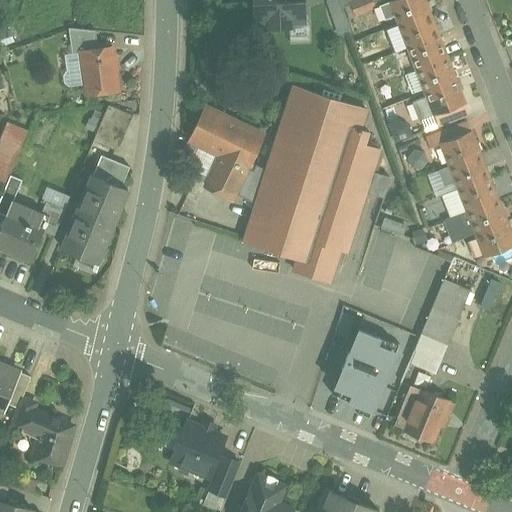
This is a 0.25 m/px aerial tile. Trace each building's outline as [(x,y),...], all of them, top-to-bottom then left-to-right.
[(303,0),(256,0),(258,22),(272,21),(272,27),(291,27),(290,21),(305,20),(303,0)] [(373,0),(360,0),(351,4),(356,15),(376,6),(373,0)] [(425,0),(395,0),(381,6),(386,19),(397,14),(401,24),(431,13),(425,0)] [(431,13),(401,24),(410,47),(439,35),(431,13)] [(378,31),(390,51),(399,45),(387,26),(378,31)] [(98,31),(72,29),(70,29),(74,54),(83,53),(82,51),(100,49),(98,31)] [(439,35),(410,47),(418,69),(448,58),(439,35)] [(100,49),(82,51),(83,53),(88,94),(120,90),(114,47),(100,49)] [(448,58),(418,69),(427,92),(457,80),(448,58)] [(457,80),(427,92),(429,96),(436,115),(466,103),(457,80)] [(367,108),(295,85),(268,170),(257,203),(245,241),(317,264),(324,244),(348,252),(368,192),(386,198),(392,179),(391,177),(374,171),(381,150),(381,149),(367,144),(371,132),(361,129),(367,109),(367,108)] [(429,96),(416,100),(424,119),(436,115),(429,96)] [(466,103),(436,115),(441,126),(470,115),(466,103)] [(134,115),(110,105),(94,141),(119,151),(134,115)] [(266,135),(207,107),(191,140),(221,155),(207,185),(235,199),(250,168),(266,135)] [(468,121),(427,137),(432,148),(443,143),(472,131),(468,121)] [(27,130),(8,122),(0,141),(0,180),(2,181),(6,172),(9,174),(27,130)] [(472,131),(443,143),(452,166),(481,154),(472,131)] [(481,154),(452,166),(460,188),(490,177),(481,154)] [(99,177),(93,174),(63,248),(98,263),(128,189),(122,186),(130,166),(108,157),(99,177)] [(255,171),(250,168),(238,194),(257,203),(268,170),(258,165),(255,171)] [(439,167),(425,172),(440,220),(439,220),(446,240),(462,235),(439,167)] [(12,175),(0,204),(0,211),(8,215),(14,200),(15,200),(23,180),(12,175)] [(490,177),(460,188),(469,211),(499,199),(490,177)] [(499,199),(469,211),(478,233),(507,221),(499,199)] [(15,200),(14,200),(8,215),(0,235),(0,247),(32,261),(44,228),(39,226),(45,212),(15,200)] [(511,232),(507,221),(478,233),(487,256),(511,246),(511,232)] [(411,361),(436,371),(470,289),(445,279),(411,361)] [(399,346),(357,330),(335,388),(377,404),(399,346)] [(3,362),(0,360),(0,408),(5,411),(9,403),(22,372),(2,363),(3,362)] [(22,372),(9,403),(20,408),(25,397),(33,376),(22,372)] [(420,388),(410,383),(393,425),(407,430),(405,434),(415,439),(417,435),(434,442),(442,423),(443,423),(448,412),(446,411),(451,399),(421,387),(420,388)] [(20,408),(15,422),(27,427),(35,409),(37,403),(25,397),(20,408)] [(27,427),(24,433),(41,440),(36,457),(63,465),(74,426),(35,409),(27,427)] [(226,437),(188,421),(175,453),(185,457),(190,469),(200,473),(204,471),(211,474),(226,437)] [(242,463),(224,456),(211,489),(228,496),(242,463)] [(260,475),(254,492),(252,491),(243,511),(292,511),(294,509),(278,503),(286,486),(260,475)] [(11,486),(0,483),(0,500),(7,502),(11,486)] [(380,511),(381,511),(333,491),(326,509),(324,509),(322,511),(380,511)] [(7,502),(0,500),(0,511),(33,511),(34,509),(7,502)]
